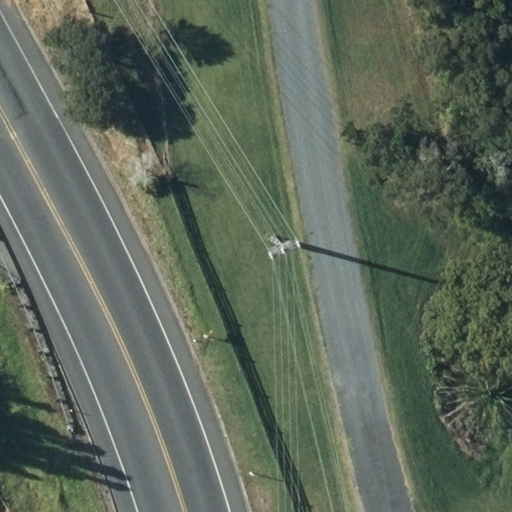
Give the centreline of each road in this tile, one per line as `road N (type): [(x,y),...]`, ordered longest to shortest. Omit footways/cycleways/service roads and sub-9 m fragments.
road 1 (unknown): [(372,511),(344,171),(317,0)]
road 2 (secondary): [(0,206),(40,279),(108,511)]
